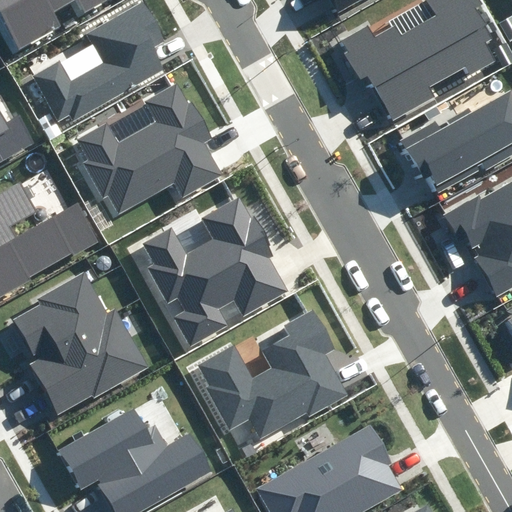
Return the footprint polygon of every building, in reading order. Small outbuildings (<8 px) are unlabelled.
[(0,0),(0,8),(20,45),(57,24),(51,14),(76,0),(83,13),(106,0),(0,0)] [(332,0),(338,9),(354,0),(332,0)] [(472,0),(427,0),(436,15),(401,34),(394,22),(371,36),(366,27),(342,41),(389,124),(437,97),(431,86),(464,68),(469,75),(495,60),(485,43),(494,38),(472,0)] [(167,42),(144,2),(86,35),(102,62),(72,79),(61,60),(32,76),(58,122),(72,114),(75,121),(164,71),(152,50),(167,42)] [(187,100),(179,84),(145,102),(156,122),(116,143),(107,126),(79,141),(89,161),(85,163),(103,196),(107,194),(117,212),(174,181),(183,196),(222,175),(205,143),(214,139),(192,98),(187,100)] [(30,91),(30,92),(31,93),(33,93),(34,93),(35,93),(36,92),(37,91),(37,89),(37,88),(37,87),(36,86),(34,85),(33,85),(32,85),(31,86),(30,87),(29,88),(29,89),(30,91)] [(511,150),(511,91),(443,128),(438,119),(400,139),(422,179),(430,175),(439,190),(511,150)] [(0,161),(32,144),(17,117),(8,123),(0,108),(0,161)] [(511,180),(444,215),(459,243),(468,238),(496,294),(511,286),(511,180)] [(36,212),(20,183),(0,194),(0,297),(100,241),(78,202),(17,236),(11,226),(36,212)] [(250,216),(241,199),(204,220),(215,239),(189,254),(173,227),(146,242),(158,264),(152,267),(170,298),(180,293),(189,309),(176,317),(192,344),(228,324),(218,307),(232,299),(241,315),(288,289),(269,255),(274,252),(252,215),(250,216)] [(37,215),(38,217),(40,218),(42,219),(44,219),(46,218),(48,217),(49,215),(50,213),(49,211),(48,209),(47,207),(45,207),(43,206),(41,207),(39,208),(38,209),(37,211),(37,213),(37,215)] [(98,266),(99,268),(101,269),(103,270),(105,270),(107,269),(109,268),(110,266),(111,264),(110,261),(109,259),(108,258),(106,257),(104,257),(102,257),(100,258),(99,260),(98,262),(98,264),(98,266)] [(10,318),(33,356),(107,313),(85,275),(10,318)] [(115,308),(107,313),(33,356),(35,360),(28,364),(57,413),(91,393),(94,398),(149,367),(115,308)] [(232,345),(193,366),(230,434),(249,424),(259,443),(346,395),(322,352),(332,347),(313,312),(289,325),(293,333),(261,351),(270,367),(251,378),(232,345)] [(144,511),(214,473),(190,432),(160,449),(137,408),(60,452),(83,493),(96,485),(111,511),(144,511)] [(370,423),(256,489),(269,511),(365,511),(403,490),(388,463),(392,461),(370,423)] [(432,511),(428,503),(410,511),(432,511)]
